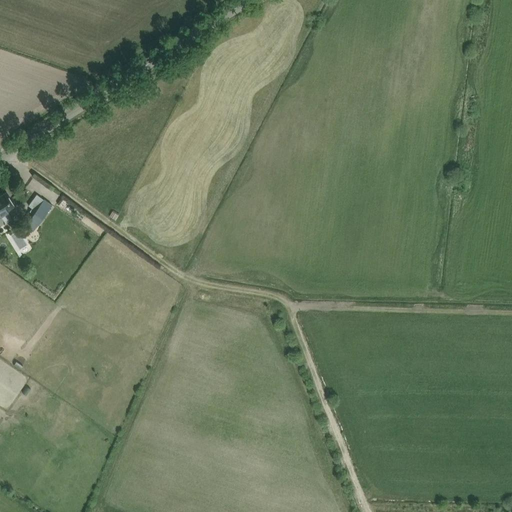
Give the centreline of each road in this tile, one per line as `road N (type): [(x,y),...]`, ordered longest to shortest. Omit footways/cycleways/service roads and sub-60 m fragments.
road 1 (track): [(287,310),(286,299),(175,274),(10,152)]
road 2 (unclassified): [(0,159),(248,0)]
road 3 (track): [(287,310),(365,511)]
